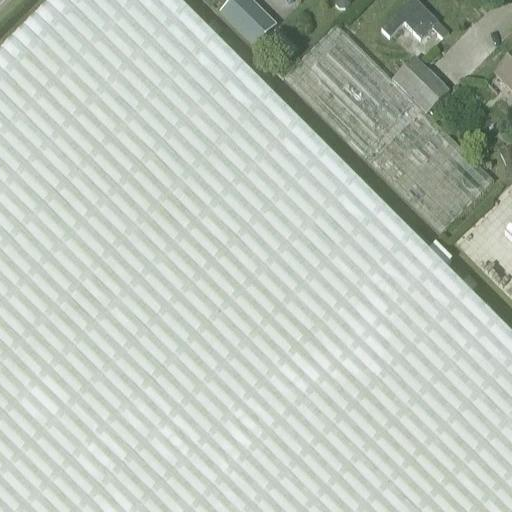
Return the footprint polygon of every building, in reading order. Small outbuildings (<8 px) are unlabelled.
[(170,0),(64,0),(0,64),(0,511),(511,511),(511,342),(442,272),(425,256),(170,0)] [(245,0),(233,0),(216,17),(252,52),(275,28),(245,0)] [(349,9),(349,2),(347,0),(335,0),(334,2),(334,8),(338,12),(344,13),(349,9)] [(430,0),(420,0),(364,56),(384,76),(423,38),(450,64),(444,71),(470,96),(481,85),(499,68),(507,59),(482,34),(471,44),(443,17),(446,15),(430,0)] [(491,184),(425,117),(447,95),(413,61),(391,83),(336,29),(283,82),(438,237),(491,184)] [(511,58),(493,78),(511,96),(511,58)] [(498,153),(509,175),(511,173),(511,146),(498,153)] [(511,226),(503,235),(511,243),(511,226)] [(434,247),(425,256),(442,272),(451,263),(434,247)] [(476,287),(467,277),(459,285),(469,294),(476,287)]
